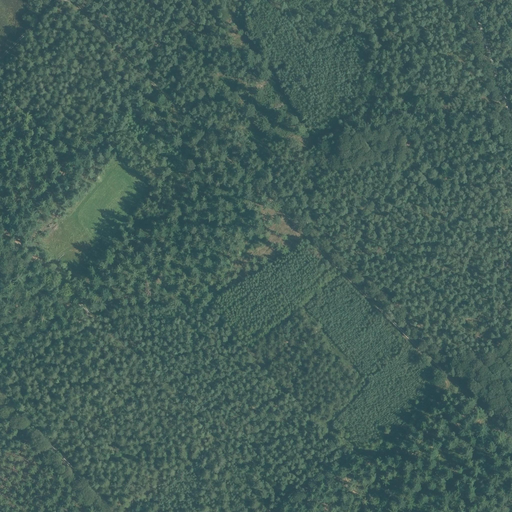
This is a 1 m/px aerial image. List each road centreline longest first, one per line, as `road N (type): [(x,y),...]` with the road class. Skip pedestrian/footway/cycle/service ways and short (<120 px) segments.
road 1 (track): [(511,437),(70,0)]
road 2 (track): [(0,394),(115,511)]
road 3 (track): [(469,0),(511,123)]
